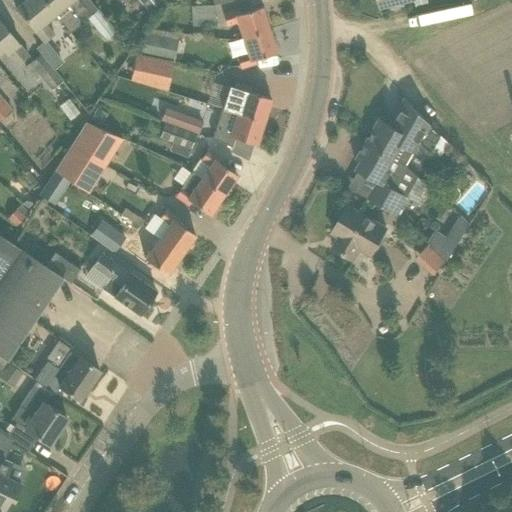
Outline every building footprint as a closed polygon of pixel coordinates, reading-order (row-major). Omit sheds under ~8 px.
[(42,0),(24,0),(15,8),(44,43),(54,35),(44,23),(55,14),(42,0)] [(42,0),(55,14),(69,33),(79,25),(79,20),(76,17),(85,9),(77,0),(42,0)] [(378,0),(380,8),(392,5),(393,9),(405,6),(404,2),(411,0),(378,0)] [(192,27),(215,25),(213,5),(191,6),(192,27)] [(239,14),(238,10),(222,14),(226,26),(237,23),(242,38),(268,29),(261,7),(239,14)] [(98,10),(87,19),(104,40),(115,31),(98,10)] [(0,21),(0,53),(4,51),(17,66),(29,56),(18,44),(19,44),(0,21)] [(140,51),(173,58),(178,34),(145,27),(140,51)] [(247,54),(237,57),(240,69),(256,64),(254,59),(276,52),(268,29),(242,38),(247,54)] [(167,87),(171,59),(133,53),(128,81),(167,87)] [(29,63),(40,77),(50,90),(62,80),(40,54),(29,63)] [(225,110),(263,122),(271,99),(249,92),(250,88),(235,83),(231,95),(230,94),(225,110)] [(0,119),(12,110),(0,95),(0,119)] [(165,107),(164,109),(161,119),(197,132),(202,120),(165,107)] [(263,122),(225,110),(222,108),(212,138),(231,147),(234,138),(256,145),(263,122)] [(380,119),(366,143),(406,166),(419,143),(432,151),(441,137),(417,111),(404,134),(380,119)] [(86,122),(69,147),(104,166),(122,138),(86,122)] [(195,136),(164,124),(159,137),(191,149),(195,136)] [(408,167),(406,166),(366,143),(358,158),(362,160),(357,168),(380,182),(370,199),(390,211),(397,215),(403,204),(418,177),(408,167)] [(87,193),(104,166),(69,147),(55,170),(70,181),(87,193)] [(207,150),(200,159),(209,166),(200,179),(223,195),(237,175),(218,162),(220,159),(207,150)] [(70,181),(55,170),(39,194),(54,204),(70,181)] [(191,172),(181,186),(174,196),(188,205),(190,202),(209,215),(223,195),(200,179),(191,172)] [(386,228),(369,218),(348,206),(332,233),(339,237),(333,247),(353,259),(360,248),(370,255),(386,228)] [(168,225),(158,239),(181,255),(195,235),(176,222),(179,218),(165,209),(158,219),(168,225)] [(447,259),(470,223),(461,215),(446,237),(435,229),(428,242),(447,259)] [(89,234),(113,252),(125,235),(101,217),(89,234)] [(0,357),(5,360),(35,318),(13,304),(21,292),(43,307),(62,278),(47,267),(0,235),(0,357)] [(181,255),(158,239),(149,253),(139,246),(132,256),(146,265),(149,262),(167,275),(181,255)] [(47,267),(62,278),(70,283),(79,269),(57,254),(47,267)] [(154,290),(154,291),(103,256),(95,267),(109,277),(102,288),(114,296),(138,313),(138,314),(139,315),(155,291),(154,290)] [(36,381),(53,393),(54,394),(59,386),(79,400),(99,371),(70,352),(60,369),(50,363),(44,373),(40,370),(33,379),(36,381)] [(0,372),(0,377),(6,382),(11,376),(17,381),(22,373),(8,362),(0,372)] [(53,393),(36,381),(20,406),(34,415),(24,429),(49,445),(66,418),(46,404),(53,393)] [(6,476),(11,463),(0,458),(0,511),(1,511),(8,498),(12,500),(20,483),(6,476)]
